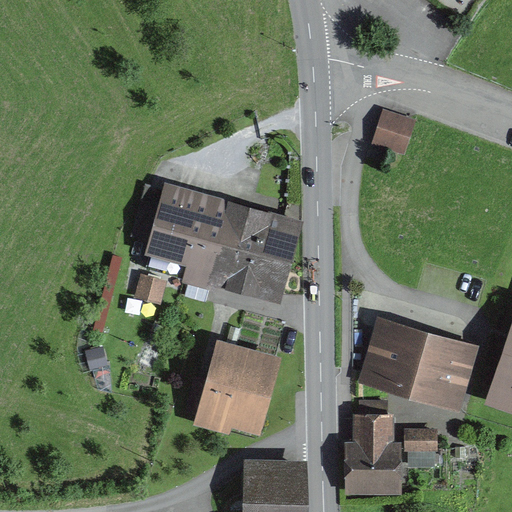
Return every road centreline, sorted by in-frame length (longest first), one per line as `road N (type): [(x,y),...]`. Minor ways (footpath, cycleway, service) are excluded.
road 1 (secondary): [(325,511),(312,54)]
road 2 (residential): [(312,54),(511,110)]
